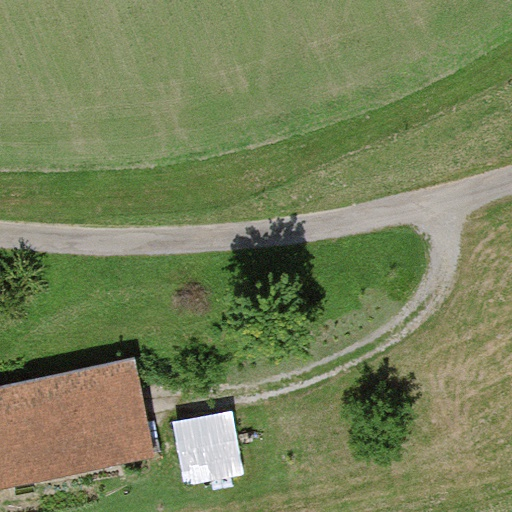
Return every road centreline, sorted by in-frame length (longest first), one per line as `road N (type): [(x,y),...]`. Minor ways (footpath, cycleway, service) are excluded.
road 1 (track): [(511,182),(299,233),(109,246),(0,237)]
road 2 (track): [(436,205),(445,248),(430,299),(384,340),(329,369),(185,401)]
